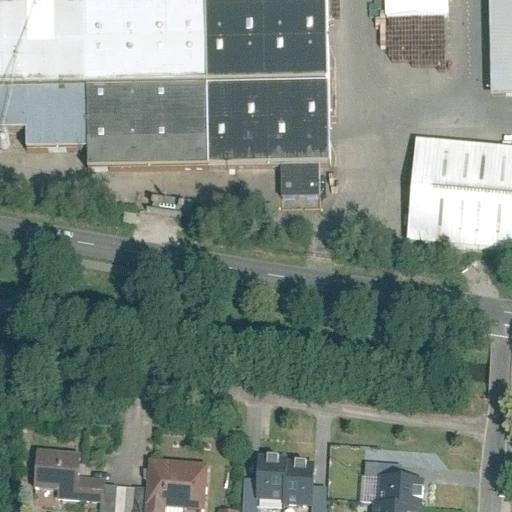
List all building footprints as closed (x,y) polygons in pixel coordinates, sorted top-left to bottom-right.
[(0,0),(0,127),(24,127),(25,146),(88,145),(88,165),(278,162),(279,189),(316,189),(316,160),(328,160),(324,0),(0,0)] [(452,17),(451,0),(443,0),(444,17),(452,17)] [(511,0),(494,0),(496,101),(511,100),(511,0)] [(511,155),(419,147),(410,247),(511,255),(511,155)] [(75,494),(78,452),(34,449),(31,490),(75,494)] [(163,511),(164,507),(202,510),(206,463),(147,459),(142,511),(163,511)] [(287,464),(261,463),(259,504),(283,506),(283,509),(312,510),(315,471),(287,469),(287,464)] [(420,511),(421,486),(380,483),(378,508),(375,508),(375,511),(415,511),(420,511)]
